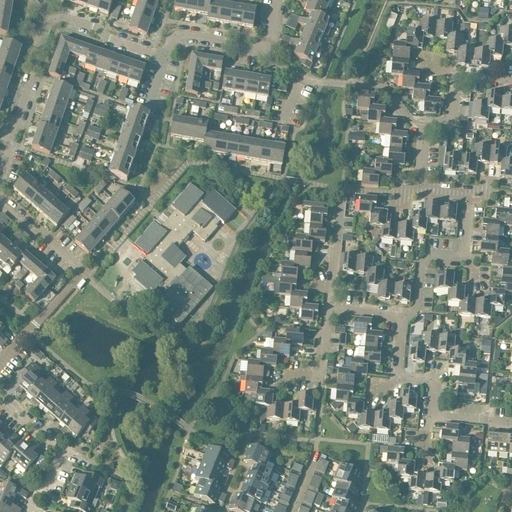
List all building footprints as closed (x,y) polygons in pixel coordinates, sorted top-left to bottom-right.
[(0,0),(0,11),(11,14),(13,2),(4,1),(0,0)] [(97,11),(100,0),(88,0),(86,7),(97,11)] [(108,15),(113,0),(100,0),(97,11),(108,15)] [(154,14),(158,3),(148,0),(138,0),(136,8),(154,14)] [(186,12),(187,0),(175,0),(174,10),(186,12)] [(197,14),(199,0),(187,0),(186,12),(197,14)] [(208,16),(211,2),(211,0),(199,0),(197,14),(208,16)] [(310,0),(310,1),(327,9),(330,0),(310,0)] [(323,19),(327,9),(310,1),(305,12),(312,15),(312,14),(323,19)] [(222,4),(211,2),(208,16),(207,20),(219,22),(222,4)] [(230,24),(233,6),(222,4),(219,22),(230,24)] [(241,26),(244,8),(233,6),(230,24),(241,26)] [(150,25),(154,14),(136,8),(132,19),(150,25)] [(253,28),(256,10),(244,8),(241,26),(253,28)] [(434,40),(436,23),(437,9),(433,9),(432,23),(420,22),(418,34),(423,34),(422,39),(423,39),(434,40)] [(0,23),(9,25),(11,14),(0,11),(0,23)] [(318,49),(323,36),(328,38),(331,30),(327,28),(330,21),(323,19),(312,14),(312,15),(308,22),(300,19),(300,18),(291,14),(289,20),(298,24),(306,28),(300,44),(291,40),(292,40),(282,36),(280,41),(290,45),(289,45),(298,49),(294,57),(301,60),(299,65),(310,70),(315,57),(319,59),(322,51),(318,49)] [(146,36),(150,25),(132,19),(128,30),(146,36)] [(394,24),(388,21),(384,31),(391,33),(394,24)] [(0,35),(7,36),(9,25),(0,23),(0,35)] [(451,37),(452,25),(436,23),(434,40),(446,41),(447,37),(451,37)] [(511,47),(511,30),(500,29),(499,41),(499,42),(503,42),(503,46),(511,47)] [(421,51),(423,39),(422,39),(423,34),(418,34),(407,32),(405,44),(406,44),(405,49),(410,49),(410,50),(421,51)] [(462,50),(463,38),(451,37),(447,37),(446,41),(445,53),(457,54),(458,50),(462,50)] [(69,54),(72,43),(61,39),(55,57),(66,61),(69,54)] [(502,59),(503,46),(503,42),(499,42),(499,41),(487,40),(486,52),(490,53),(490,57),(490,58),(502,59)] [(0,52),(17,59),(21,48),(4,42),(0,52)] [(87,60),(90,49),(72,43),(69,54),(86,60),(87,60)] [(408,62),(410,50),(410,49),(405,49),(406,44),(405,44),(393,43),(392,60),(408,62)] [(96,71),(102,53),(90,49),(87,60),(86,60),(84,66),(96,71)] [(473,64),(474,51),(462,50),(458,50),(457,54),(456,66),(468,67),(469,63),(473,64)] [(489,69),(490,58),(490,57),(490,53),(486,52),(474,51),(473,64),(477,64),(476,68),(489,69)] [(0,64),(14,70),(17,59),(0,52),(0,64)] [(107,74),(113,57),(102,53),(96,71),(107,74)] [(202,69),(204,57),(192,55),(189,75),(201,77),(202,69)] [(71,69),(64,66),(66,61),(55,57),(49,76),(60,80),(62,72),(69,74),(71,69)] [(117,78),(123,60),(113,57),(107,74),(117,78)] [(221,73),(223,65),(223,61),(204,57),(202,69),(221,73)] [(128,82),(134,64),(123,60),(117,78),(128,82)] [(407,73),(408,62),(392,60),(390,76),(402,78),(403,73),(407,73)] [(0,77),(10,80),(14,70),(0,64),(0,77)] [(139,86),(145,68),(134,64),(128,82),(139,86)] [(234,92),(237,74),(226,72),(222,90),(234,92)] [(418,87),(418,86),(419,74),(407,73),(403,73),(402,78),(401,90),(413,91),(414,86),(418,87)] [(245,94),(248,76),(237,74),(234,92),(245,94)] [(204,89),(205,83),(200,82),(201,77),(189,75),(185,94),(197,96),(199,88),(204,89)] [(256,96),(259,78),(248,76),(245,94),(256,96)] [(0,89),(6,91),(10,80),(0,77),(0,89)] [(268,99),(271,80),(259,78),(256,96),(268,99)] [(90,87),(82,84),(83,82),(77,80),(75,87),(89,91),(90,87)] [(68,101),(72,90),(55,84),(51,95),(68,101)] [(429,100),(429,99),(430,88),(418,86),(418,87),(414,86),(413,91),(412,103),(424,104),(425,99),(429,100)] [(373,107),(375,95),(358,94),(358,92),(352,91),(352,96),(358,96),(356,111),(368,112),(369,112),(369,107),(373,108),(373,107)] [(500,111),(502,99),(498,98),(498,94),(486,93),(485,105),(485,110),(489,110),(500,111)] [(65,112),(68,101),(51,95),(47,106),(65,112)] [(511,95),(506,95),(506,99),(502,99),(500,111),(511,112),(511,95)] [(439,117),(441,101),(429,99),(429,100),(425,99),(424,104),(423,116),(439,117)] [(488,122),(489,110),(485,110),(485,105),(473,104),(471,121),(488,122)] [(107,115),(109,110),(96,105),(94,110),(107,115)] [(61,123),(65,112),(47,106),(43,117),(61,123)] [(384,121),(384,120),(385,108),(373,107),(373,108),(369,107),(369,112),(368,112),(367,124),(379,125),(379,120),(384,121)] [(105,120),(107,115),(94,110),(93,116),(105,120)] [(147,123),(149,117),(131,111),(127,122),(149,129),(151,124),(147,123)] [(57,134),(61,123),(43,117),(40,128),(57,134)] [(182,139),(185,121),(174,119),(170,137),(182,139)] [(395,134),(396,121),(384,120),(384,121),(379,120),(379,125),(378,137),(389,138),(390,138),(390,133),(395,134)] [(193,141),(196,122),(185,121),(182,139),(193,141)] [(148,132),(149,129),(127,122),(124,133),(142,139),(144,131),(148,132)] [(206,134),(208,124),(196,122),(193,141),(204,143),(206,134)] [(100,136),(101,131),(89,127),(87,132),(100,136)] [(54,144),(57,134),(40,128),(36,138),(54,144)] [(98,141),(100,136),(87,132),(85,137),(98,141)] [(139,145),(142,139),(124,133),(120,143),(142,151),(144,146),(139,145)] [(405,151),(407,135),(395,134),(390,133),(390,138),(389,138),(388,150),(405,151)] [(217,136),(206,134),(204,143),(202,153),(214,155),(217,136)] [(225,157),(229,138),(217,136),(214,155),(225,157)] [(50,156),(54,144),(36,138),(32,150),(50,156)] [(236,158),(240,140),(229,138),(225,157),(236,158)] [(248,160),(251,142),(240,140),(236,158),(248,160)] [(473,159),(477,160),(477,164),(488,165),(490,148),(490,142),(486,141),(485,148),(474,147),(473,159)] [(490,148),(488,165),(500,166),(501,166),(501,162),(506,162),(507,150),(494,149),(495,141),(490,141),(490,142),(490,148)] [(259,162),(262,144),(251,142),(248,160),(259,162)] [(141,154),(142,151),(120,143),(116,154),(134,160),(137,152),(141,154)] [(270,164),(273,146),(262,144),(259,162),(270,164)] [(282,166),(285,148),(273,146),(270,164),(282,166)] [(92,158),(94,153),(81,148),(80,154),(92,158)] [(459,174),(461,158),(445,156),(446,149),(439,149),(437,168),(443,168),(443,173),(459,174)] [(404,167),(405,151),(388,150),(387,161),(388,161),(387,166),(392,166),(404,167)] [(91,163),(92,158),(80,154),(78,159),(91,163)] [(132,166),(134,160),(116,154),(113,165),(135,172),(136,168),(132,166)] [(476,176),(477,164),(477,160),(473,159),(461,158),(459,174),(476,176)] [(391,178),(392,166),(387,166),(388,161),(387,161),(376,160),(374,172),(375,172),(374,176),(379,177),(391,178)] [(511,162),(506,162),(501,162),(501,166),(500,166),(499,178),(511,179),(511,162)] [(134,175),(135,172),(113,165),(109,176),(127,182),(129,174),(134,175)] [(56,176),(51,171),(48,176),(53,180),(56,176)] [(378,189),(379,177),(374,176),(375,172),(374,172),(363,171),(361,188),(378,189)] [(22,197),(35,183),(26,175),(14,190),(22,197)] [(61,180),(56,176),(53,180),(58,184),(61,180)] [(102,191),(106,186),(102,182),(98,187),(102,191)] [(31,205),(43,191),(35,183),(22,197),(31,205)] [(205,244),(218,229),(216,227),(220,222),(224,226),(236,212),(214,193),(204,204),(201,201),(204,198),(190,185),(171,207),(176,212),(160,230),(153,223),(134,245),(147,257),(145,260),(144,260),(144,261),(139,267),(135,263),(127,271),(132,275),(133,275),(136,277),(133,281),(148,294),(151,291),(154,293),(153,294),(154,294),(161,285),(169,292),(157,306),(180,326),(213,289),(189,269),(186,272),(179,265),(185,258),(176,250),(182,244),(183,243),(181,241),(185,236),(187,238),(188,238),(188,237),(192,233),(205,244)] [(74,191),(68,186),(65,191),(70,195),(74,191)] [(98,196),(102,191),(98,187),(93,192),(98,196)] [(40,212),(52,198),(43,191),(31,205),(40,212)] [(78,195),(74,191),(70,195),(75,199),(78,195)] [(134,204),(120,191),(113,200),(127,212),(134,204)] [(48,220),(61,206),(52,198),(40,212),(48,220)] [(375,211),(377,199),(360,198),(358,214),(370,215),(371,215),(371,211),(375,211)] [(87,208),(91,203),(87,199),(83,204),(87,208)] [(127,212),(113,200),(105,208),(119,221),(127,212)] [(326,224),(327,211),(323,211),(324,205),(305,203),(304,210),(310,210),(309,226),(322,227),(322,223),(326,224)] [(83,213),(87,208),(83,204),(78,209),(83,213)] [(438,222),(440,209),(436,209),(436,205),(424,204),(422,216),(423,216),(422,220),(427,220),(427,221),(438,222)] [(57,228),(69,213),(61,206),(48,220),(57,228)] [(455,223),(457,207),(444,206),(444,209),(440,209),(438,222),(455,223)] [(119,221),(105,208),(98,217),(112,229),(119,221)] [(511,228),(511,218),(511,216),(511,215),(511,212),(508,212),(508,211),(496,210),(495,222),(495,223),(499,223),(499,227),(511,228)] [(386,224),(387,212),(375,211),(371,211),(371,215),(370,215),(369,227),(381,228),(385,228),(385,224),(386,224)] [(426,233),(427,221),(427,220),(422,220),(423,216),(422,216),(411,214),(409,226),(410,226),(409,231),(414,231),(414,232),(426,233)] [(72,225),(76,220),(72,217),(68,221),(72,225)] [(112,229),(98,217),(90,226),(104,238),(112,229)] [(67,230),(72,225),(68,221),(63,227),(67,230)] [(498,239),(499,227),(499,223),(495,223),(495,222),(483,221),(482,233),(486,234),(486,238),(498,239)] [(396,242),(397,225),(386,224),(385,224),(385,228),(381,228),(380,240),(396,242)] [(305,225),(304,237),(308,238),(308,242),(312,242),(312,243),(324,244),(325,231),(321,231),(322,227),(309,226),(305,225)] [(413,244),(414,232),(414,231),(409,231),(410,226),(409,226),(397,225),(396,242),(413,244)] [(104,238),(90,226),(82,234),(97,247),(104,238)] [(97,247),(82,234),(75,243),(89,256),(97,247)] [(287,247),(286,251),(294,252),(294,253),(307,254),(311,254),(312,243),(312,242),(308,242),(308,238),(304,237),(296,236),(295,248),(287,247)] [(376,237),(370,243),(374,246),(380,240),(376,237)] [(497,251),(498,239),(486,238),(485,242),(481,241),(480,254),(492,255),(496,255),(497,251)] [(23,258),(16,252),(22,245),(19,242),(18,241),(12,248),(6,242),(0,248),(0,268),(2,270),(5,267),(11,272),(18,263),(23,258)] [(492,255),(491,267),(503,268),(507,268),(507,264),(508,264),(509,252),(505,251),(497,251),(496,255),(492,255)] [(309,271),(311,258),(306,258),(307,254),(294,253),(293,265),(294,265),(293,269),(297,270),(309,271)] [(41,267),(26,254),(23,258),(18,263),(24,269),(20,273),(25,277),(29,273),(32,276),(41,267)] [(354,275),(356,258),(340,256),(339,269),(339,273),(342,273),(354,275)] [(372,272),(373,259),(356,258),(354,275),(367,276),(367,272),(372,272)] [(272,274),(272,279),(280,280),(296,282),(297,270),(293,269),(294,265),(293,265),(281,263),(280,275),(272,274)] [(511,264),(508,264),(507,264),(507,268),(503,268),(502,280),(511,280),(511,264)] [(55,280),(41,267),(32,276),(38,281),(47,289),(55,280)] [(382,285),(384,273),(372,272),(367,272),(367,276),(366,287),(378,289),(378,285),(382,285)] [(21,282),(25,277),(20,273),(16,278),(21,282)] [(436,290),(448,291),(452,291),(452,287),(453,287),(454,275),(442,274),(438,274),(437,277),(436,290)] [(295,293),(296,282),(280,280),(278,296),(290,298),(291,293),(295,293)] [(511,297),(511,280),(502,280),(500,292),(505,293),(504,296),(505,296),(511,297)] [(34,303),(47,289),(38,281),(25,296),(34,303)] [(20,290),(23,286),(19,282),(15,286),(20,290)] [(393,298),(394,286),(382,285),(378,285),(378,289),(376,301),(389,302),(389,298),(393,298)] [(409,304),(411,287),(394,286),(393,298),(397,298),(396,302),(409,304)] [(464,300),(465,292),(465,288),(453,287),(452,287),(452,291),(448,291),(447,303),(459,304),(463,304),(463,300),(464,300)] [(504,308),(505,296),(504,296),(505,293),(500,292),(489,291),(487,302),(488,303),(487,306),(492,307),(504,308)] [(306,306),(307,294),(295,293),(291,293),(290,298),(289,309),(301,311),(302,306),(306,306)] [(474,318),(475,301),(464,300),(463,300),(463,304),(459,304),(458,316),(474,318)] [(491,319),(492,307),(487,306),(488,303),(487,302),(475,301),(474,318),(491,319)] [(317,320),(318,307),(306,306),(302,306),(301,311),(300,322),(312,324),(313,319),(317,320)] [(498,316),(492,321),(496,326),(502,321),(498,316)] [(371,333),(372,321),(355,319),(354,336),(366,337),(366,333),(371,333)] [(454,350),(455,338),(443,337),(444,327),(440,327),(439,329),(437,353),(449,354),(449,350),(454,351),(454,350)] [(302,348),(303,334),(299,334),(299,330),(287,329),(286,341),(285,346),(290,346),(290,347),(302,348)] [(437,353),(439,329),(435,329),(435,336),(422,335),(421,347),(425,348),(425,352),(437,353)] [(381,346),(382,334),(371,333),(366,333),(366,337),(364,349),(381,350),(381,346)] [(289,358),(290,347),(290,346),(285,346),(286,341),(273,340),(272,352),(273,352),(272,357),(277,357),(289,358)] [(424,364),(425,352),(425,348),(421,347),(406,346),(405,362),(412,362),(412,363),(424,364)] [(380,354),(381,350),(364,349),(363,360),(364,360),(363,365),(367,365),(367,366),(379,367),(381,354),(380,354)] [(465,364),(466,352),(454,350),(454,351),(449,350),(449,354),(448,366),(460,368),(460,367),(464,368),(465,364)] [(276,369),(277,357),(272,357),(273,352),(272,352),(260,351),(259,363),(260,363),(259,367),(264,368),(276,369)] [(366,378),(367,366),(367,365),(363,365),(364,360),(363,360),(351,359),(350,371),(351,371),(350,376),(354,376),(366,378)] [(263,379),(264,368),(259,367),(260,363),(259,363),(248,361),(246,374),(240,374),(240,377),(263,379)] [(40,380),(36,377),(41,371),(32,364),(21,376),(26,380),(17,391),(20,394),(23,391),(28,395),(40,380)] [(477,365),(465,364),(464,368),(460,367),(460,368),(459,379),(475,381),(477,365)] [(353,388),(354,376),(350,376),(351,371),(350,371),(338,370),(337,386),(353,388)] [(40,380),(28,395),(32,399),(29,402),(33,405),(53,382),(56,379),(54,376),(52,376),(50,379),(45,384),(40,380)] [(262,391),(263,379),(240,377),(239,382),(246,382),(245,394),(250,395),(257,395),(257,391),(262,392),(262,391)] [(474,397),(475,381),(459,379),(457,396),(474,397)] [(44,409),(57,395),(52,391),(57,385),(53,382),(33,405),(37,408),(40,405),(44,409)] [(352,400),(353,388),(337,386),(335,403),(347,404),(348,400),(352,400)] [(272,405),(274,393),(274,392),(262,391),(262,392),(257,391),(257,395),(250,395),(249,407),(267,409),(268,408),(272,409),(272,405)] [(49,419),(70,396),(66,393),(61,398),(57,395),(44,409),(49,413),(46,416),(49,419)] [(400,405),(399,409),(404,410),(419,411),(420,399),(413,398),(413,394),(401,393),(400,405)] [(312,413),(313,400),(309,400),(309,396),(297,395),(296,407),(296,411),(300,411),(300,412),(312,413)] [(60,423),(73,409),(68,405),(73,399),(70,396),(49,419),(53,423),(56,419),(60,423)] [(363,413),(364,405),(364,401),(352,400),(348,400),(347,404),(346,416),(358,417),(362,417),(362,413),(363,413)] [(403,422),(404,410),(399,409),(400,405),(387,404),(386,415),(387,415),(386,420),(391,420),(391,421),(403,422)] [(284,406),(272,405),(272,409),(268,408),(267,409),(266,421),(282,422),(284,406)] [(299,424),(300,412),(300,411),(296,411),(296,407),(284,406),(282,422),(299,424)] [(65,434),(86,410),(82,407),(77,413),(73,409),(60,423),(64,427),(62,430),(65,434)] [(88,434),(99,422),(94,418),(89,423),(85,419),(90,414),(86,410),(65,434),(69,437),(72,433),(77,438),(83,430),(88,434)] [(373,431),(375,414),(363,413),(362,413),(362,417),(358,417),(357,429),(373,431)] [(389,432),(391,421),(391,420),(386,420),(387,415),(386,415),(375,414),(373,431),(389,432)] [(353,425),(346,430),(350,434),(356,429),(353,425)] [(458,439),(459,427),(446,426),(446,430),(442,429),(441,442),(453,443),(457,443),(457,439),(458,439)] [(0,451),(14,435),(11,432),(4,440),(0,436),(0,451)] [(498,454),(499,435),(489,434),(487,453),(498,454)] [(16,450),(15,450),(11,446),(18,438),(14,435),(0,451),(0,459),(4,464),(10,458),(9,458),(16,450)] [(508,455),(510,436),(499,435),(498,454),(508,455)] [(470,440),(458,439),(457,439),(457,443),(453,443),(451,454),(468,456),(473,457),(474,452),(469,451),(470,440)] [(17,465),(35,444),(32,441),(25,448),(20,444),(15,450),(16,450),(9,458),(10,458),(17,465)] [(37,459),(32,455),(39,447),(35,444),(17,465),(26,472),(37,459)] [(268,463),(271,455),(253,447),(251,452),(247,450),(245,454),(268,463)] [(225,459),(227,455),(208,448),(205,456),(233,467),(235,463),(225,459)] [(403,462),(404,450),(388,448),(386,465),(398,466),(399,462),(403,462)] [(268,463),(245,454),(244,458),(248,460),(246,464),(255,467),(265,471),(265,470),(268,463)] [(467,473),(468,456),(451,454),(450,466),(450,467),(455,467),(454,471),(455,471),(467,473)] [(233,467),(205,456),(202,464),(220,471),(222,467),(231,471),(233,467)] [(414,475),(414,467),(415,463),(403,462),(399,462),(398,466),(397,478),(408,479),(409,479),(413,479),(413,475),(414,475)] [(219,475),(220,471),(202,464),(199,472),(227,483),(228,479),(219,475)] [(357,477),(358,473),(340,465),(337,474),(360,482),(361,479),(357,477)] [(453,483),(455,471),(454,471),(455,467),(450,467),(450,466),(438,465),(437,477),(437,481),(442,482),(453,483)] [(271,482),(274,474),(265,470),(265,471),(255,467),(254,471),(250,469),(248,473),(271,482)] [(227,483),(199,472),(196,480),(200,481),(214,487),(214,486),(216,483),(225,487),(227,483)] [(271,482),(248,473),(247,477),(251,479),(249,482),(267,490),(271,482)] [(360,482),(337,474),(334,482),(338,483),(352,489),(352,488),(354,485),(358,486),(360,482)] [(101,488),(104,482),(87,475),(82,477),(81,480),(76,478),(71,489),(96,498),(100,488),(101,488)] [(425,476),(414,475),(413,475),(413,479),(409,479),(408,479),(407,491),(424,492),(425,476)] [(440,494),(442,482),(437,481),(437,477),(425,476),(424,492),(440,494)] [(217,492),(219,488),(214,486),(214,487),(200,481),(197,489),(225,500),(227,496),(217,492)] [(264,498),(267,490),(249,482),(247,486),(243,485),(242,488),(264,498)] [(355,494),(356,490),(352,488),(352,489),(338,483),(335,491),(357,500),(359,496),(355,494)] [(28,495),(2,485),(0,489),(0,496),(14,502),(16,497),(26,500),(28,495)] [(264,498),(242,488),(240,492),(244,494),(243,498),(256,504),(261,506),(264,498)] [(92,509),(96,498),(71,489),(67,500),(72,502),(70,508),(79,511),(91,511),(93,509),(92,509)] [(225,500),(197,489),(194,497),(212,504),(214,500),(223,504),(225,500)] [(357,500),(335,491),(332,499),(350,506),(352,502),(356,504),(357,500)] [(12,508),(14,502),(0,496),(0,508),(9,511),(21,511),(12,508)] [(256,504),(243,498),(238,496),(237,500),(232,498),(231,502),(253,511),(256,504)] [(353,511),(355,507),(350,506),(332,499),(336,501),(333,509),(341,511),(353,511)] [(437,501),(436,509),(446,510),(446,502),(437,501)] [(252,511),(253,511),(231,502),(229,506),(233,508),(232,511),(231,511),(252,511)]
